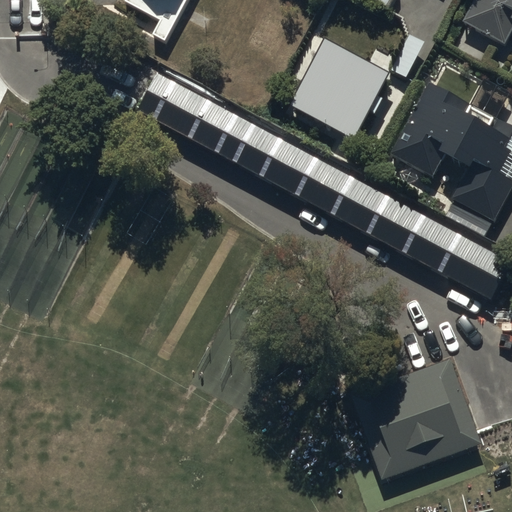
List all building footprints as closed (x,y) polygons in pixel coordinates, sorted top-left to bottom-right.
[(129,0),(127,6),(161,24),(154,39),(167,45),(190,0),(129,0)] [(364,0),(389,12),(395,0),(364,0)] [(511,0),(477,0),(463,27),(505,49),(511,34),(511,0)] [(425,48),(409,40),(391,74),(406,82),(425,48)] [(372,109),(367,107),(371,104),(372,103),(373,103),(375,102),(376,101),(377,101),(378,100),(378,99),(379,98),(380,97),(380,96),(381,94),(381,93),(381,92),(381,91),(382,89),(381,88),(381,87),(381,86),(381,84),(380,83),(379,82),(379,81),(378,80),(377,79),(376,78),(375,77),(374,77),(373,76),(372,76),(370,76),(369,75),(368,75),(367,75),(365,75),(364,75),(329,55),(298,110),(354,141),(372,109)] [(199,101),(161,81),(140,122),(177,140),(174,145),(202,159),(200,162),(276,200),(277,198),(495,316),(511,284),(511,272),(364,192),(362,195),(223,120),(221,125),(194,110),(199,101)] [(452,203),(494,225),(511,190),(511,132),(496,124),(491,133),(489,132),(489,131),(488,130),(488,129),(488,128),(487,127),(487,126),(486,125),(486,124),(485,123),(484,122),(483,122),(483,121),(482,121),(481,120),(480,120),(479,119),(478,119),(477,119),(476,119),(475,118),(474,118),(473,119),(472,119),(470,120),(469,120),(468,121),(465,119),(470,110),(428,88),(392,158),(434,179),(443,162),(466,175),(452,203)] [(351,399),(383,486),(481,450),(449,363),(351,399)] [(480,384),(464,391),(480,429),(494,423),(492,418),(500,415),(490,391),(484,394),(480,384)]
